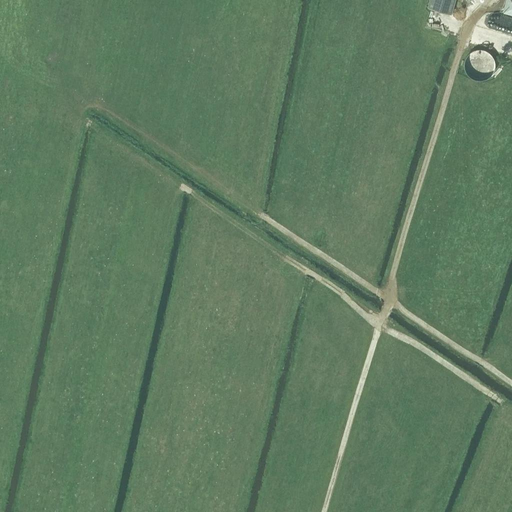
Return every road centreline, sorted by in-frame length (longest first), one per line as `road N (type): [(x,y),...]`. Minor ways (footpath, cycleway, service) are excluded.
road 1 (track): [(324,511),(380,322),(501,401)]
road 2 (track): [(389,302),(463,31),(489,9)]
road 3 (track): [(380,322),(145,161)]
road 4 (track): [(380,322),(389,302),(511,385)]
road 5 (track): [(389,302),(257,213)]
